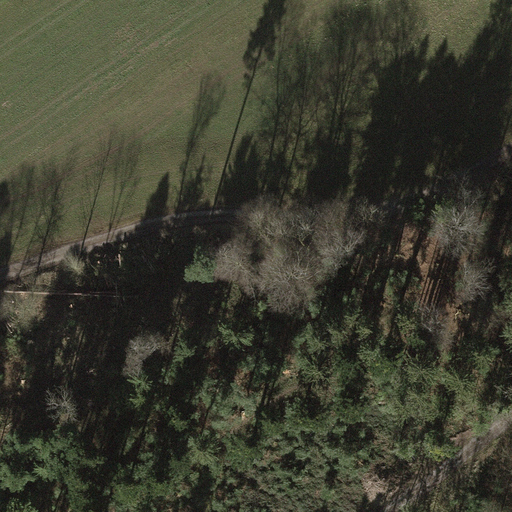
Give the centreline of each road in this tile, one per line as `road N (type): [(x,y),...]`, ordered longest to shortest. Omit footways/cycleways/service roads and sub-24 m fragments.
road 1 (track): [(511,158),(398,211),(145,225),(0,278)]
road 2 (track): [(406,511),(511,431)]
